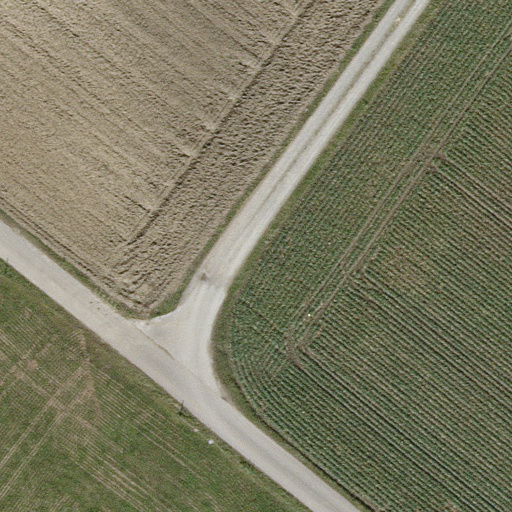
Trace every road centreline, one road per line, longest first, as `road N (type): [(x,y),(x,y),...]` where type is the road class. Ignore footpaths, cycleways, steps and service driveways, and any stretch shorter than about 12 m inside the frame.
road 1 (track): [(155,365),(415,0)]
road 2 (track): [(0,243),(348,511)]
